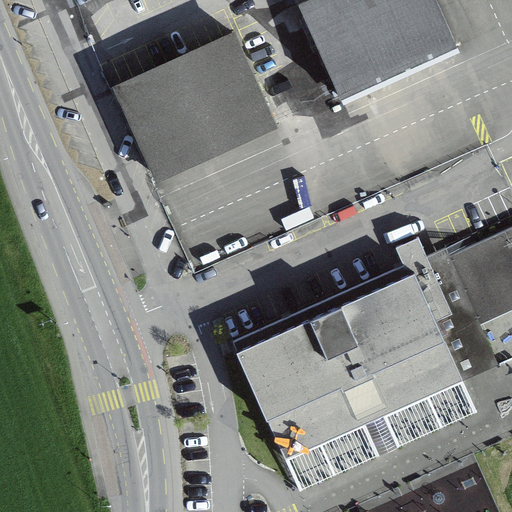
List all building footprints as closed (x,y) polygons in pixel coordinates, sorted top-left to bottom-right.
[(95,0),(74,0),(93,39),(110,31),(95,0)] [(293,0),(339,99),(455,48),(433,0),(293,0)] [(252,25),(251,25),(281,90),(306,78),(292,48),(291,48),(269,2),(246,12),(252,25)] [(273,126),(231,34),(114,88),(156,179),(273,126)] [(293,116),(318,105),(306,78),(281,90),(293,116)] [(511,227),(447,257),(467,302),(490,292),(492,298),(496,305),(511,297),(511,227)] [(394,248),(402,266),(231,343),(274,439),(352,404),(361,426),(389,414),(461,381),(458,374),(434,321),(450,314),(428,265),(416,238),(394,248)] [(467,302),(447,257),(437,261),(428,265),(450,314),(434,321),(458,374),(483,363),(493,359),(467,302)]
